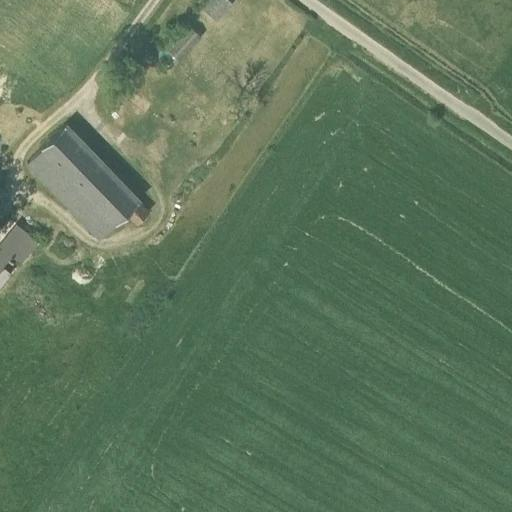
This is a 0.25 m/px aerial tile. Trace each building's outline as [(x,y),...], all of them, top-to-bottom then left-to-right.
[(215,19),(232,2),(229,0),(205,0),(200,6),(215,19)] [(179,59),(201,36),(186,22),(165,45),(179,59)] [(192,140),(214,116),(185,89),(162,114),(192,140)] [(140,126),(153,106),(136,96),(124,116),(140,126)] [(149,211),(65,124),(42,146),(64,170),(53,180),(104,233),(126,212),(137,223),(149,211)] [(0,268),(12,255),(20,262),(39,241),(29,232),(35,225),(21,213),(0,236),(0,268)]
